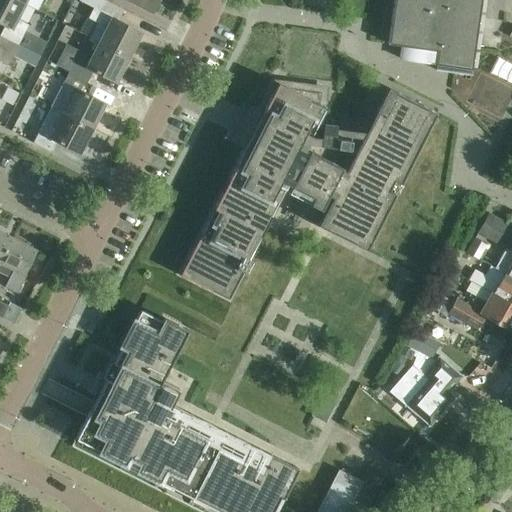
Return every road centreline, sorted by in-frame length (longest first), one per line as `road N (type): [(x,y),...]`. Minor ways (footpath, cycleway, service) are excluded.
road 1 (residential): [(93,236),(214,0)]
road 2 (residential): [(0,422),(93,236)]
road 3 (residential): [(511,410),(422,511)]
